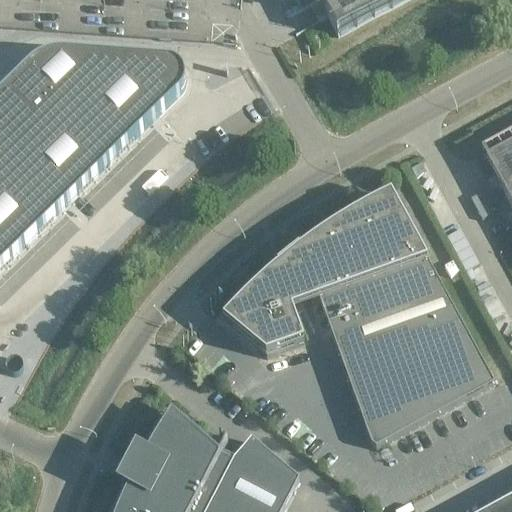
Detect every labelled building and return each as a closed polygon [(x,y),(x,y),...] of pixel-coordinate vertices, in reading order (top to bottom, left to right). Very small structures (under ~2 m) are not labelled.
[(316,0),(320,7),(315,10),(315,11),(314,11),(313,13),(313,14),(313,16),(314,17),(315,18),(316,19),(317,19),(319,19),(320,19),(325,16),(338,40),(412,0),(316,0)] [(0,274),(180,98),(182,96),(184,93),(185,90),(186,86),(186,83),(185,80),(184,77),(183,74),(180,71),(177,68),(174,66),(170,65),(65,58),(57,58),(50,59),(44,61),(38,64),(33,67),(29,71),(0,99),(0,274)] [(511,139),(482,156),(499,187),(511,211),(511,139)] [(312,246),(301,255),(295,259),(284,268),(275,276),(264,285),(253,296),(243,305),(234,314),(223,326),(267,362),(305,348),(292,314),(319,305),(350,390),(462,329),(391,200),(380,206),(368,212),(357,218),(345,225),(334,232),(323,239),(312,246)] [(494,388),(462,329),(350,390),(371,449),(376,453),(494,388)] [(146,456),(151,459),(147,467),(139,462),(140,460),(139,459),(123,490),(124,491),(125,488),(134,492),(130,500),(129,500),(124,498),(117,511),(285,511),(299,486),(252,446),(235,465),(223,459),(228,448),(221,442),(217,447),(175,411),(158,435),(146,456)]
